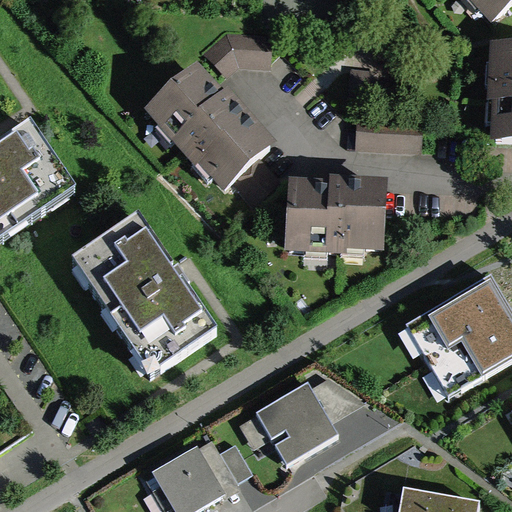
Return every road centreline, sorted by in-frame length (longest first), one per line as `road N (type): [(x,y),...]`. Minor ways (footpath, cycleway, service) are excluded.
road 1 (residential): [(511,222),(24,511)]
road 2 (residential): [(281,511),(413,432)]
